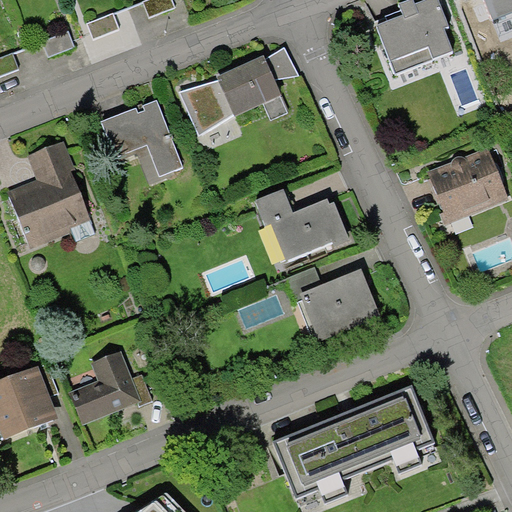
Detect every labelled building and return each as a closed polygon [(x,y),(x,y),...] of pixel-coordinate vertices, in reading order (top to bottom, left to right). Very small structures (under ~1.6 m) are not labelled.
[(176,0),(152,0),(144,4),(151,21),(180,9),(176,0)] [(408,18),(382,28),(402,76),(439,61),(458,53),(449,32),(455,29),(443,0),(442,0),(421,9),(420,0),(419,0),(403,7),(408,18)] [(511,0),(487,0),(496,23),(511,17),(511,0)] [(115,15),(89,26),(96,44),(122,33),(115,15)] [(73,32),(43,44),(51,62),(80,51),(73,32)] [(13,54),(0,60),(0,80),(21,71),(13,54)] [(266,54),(203,83),(218,114),(230,108),(236,120),(263,107),(272,126),(295,115),(266,54)] [(138,109),(104,123),(119,160),(152,147),(164,177),(186,168),(160,102),(146,108),(148,114),(141,117),(138,109)] [(105,233),(65,144),(28,160),(38,183),(11,195),(33,245),(73,228),(81,244),(105,233)] [(489,148),(430,172),(451,224),(510,200),(489,148)] [(288,191),(255,204),(281,270),(352,242),(336,203),(298,218),(288,191)] [(366,271),(304,297),(324,345),(386,320),(366,271)] [(123,356),(96,365),(102,382),(72,394),(85,430),(155,404),(144,375),(132,380),(123,356)] [(49,364),(0,384),(0,431),(6,446),(63,423),(52,398),(61,394),(49,364)] [(419,386),(278,442),(301,500),(324,491),(329,503),(349,495),(345,483),(399,461),(404,475),(428,465),(423,454),(443,446),(419,386)]
